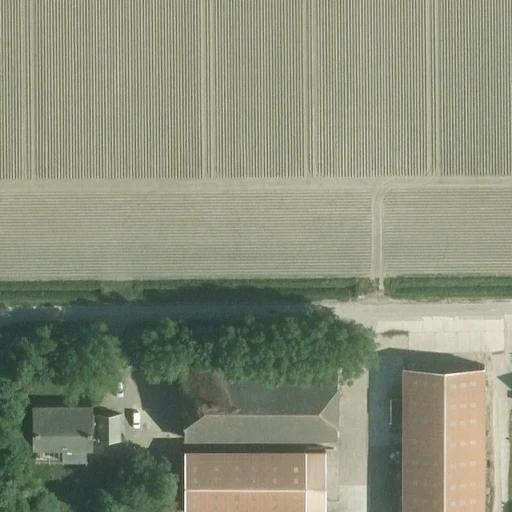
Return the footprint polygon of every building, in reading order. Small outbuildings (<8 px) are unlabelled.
[(483,511),(484,365),(402,365),(401,511),(483,511)] [(336,439),(337,367),(184,366),(184,438),(336,439)] [(402,396),(389,396),(389,420),(402,420),(402,396)] [(90,405),(35,405),(35,448),(61,448),(61,460),(85,460),(85,448),(90,448),(90,438),(114,438),(114,414),(90,414),(90,405)] [(303,511),(304,448),(184,447),(183,511),(303,511)]
